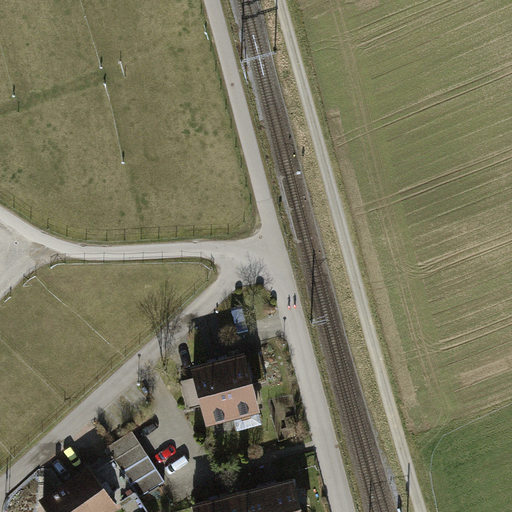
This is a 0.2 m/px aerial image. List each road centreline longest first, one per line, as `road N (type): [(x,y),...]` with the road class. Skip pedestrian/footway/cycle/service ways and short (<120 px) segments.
road 1 (track): [(282,0),(425,511)]
road 2 (residential): [(278,251),(226,285),(0,491)]
road 3 (residential): [(0,215),(39,241),(101,254),(278,251)]
road 4 (residential): [(278,251),(346,511)]
